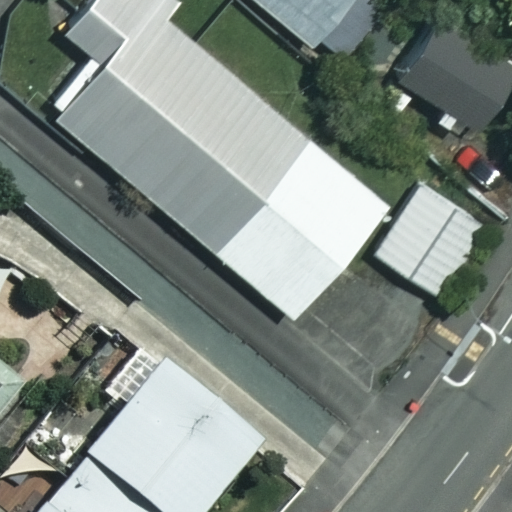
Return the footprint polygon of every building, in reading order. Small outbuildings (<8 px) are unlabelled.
[(102,51),(57,106),(303,307),(395,196),(174,15),(186,0),(88,0),(69,24),(102,51)] [(289,0),(347,46),(384,0),(289,0)] [(511,43),(448,5),(408,72),(486,118),(511,75),(511,43)] [(427,181),(381,251),(448,295),(494,225),(427,181)] [(155,359),(32,511),(199,511),(257,440),(155,359)] [(0,407),(23,378),(0,360),(0,407)]
